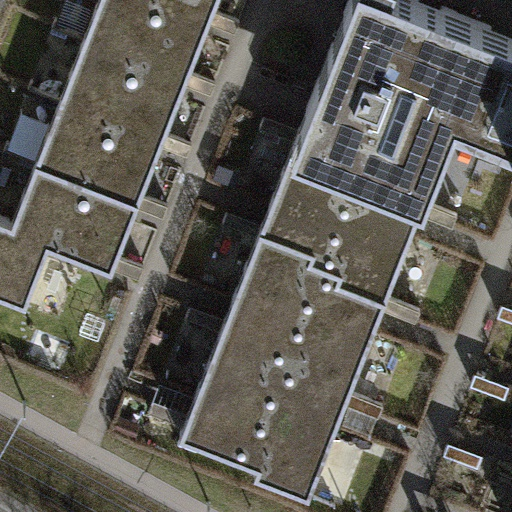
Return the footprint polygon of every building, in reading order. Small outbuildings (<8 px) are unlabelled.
[(92,0),(76,40),(179,79),(203,18),(157,0),(92,0)] [(157,0),(203,18),(209,0),(157,0)] [(342,0),(305,96),(390,129),(396,116),(443,134),(449,117),(510,141),(511,136),(511,33),(424,0),(342,0)] [(54,99),(155,140),(179,79),(76,40),(54,99)] [(366,185),(416,205),(443,134),(396,116),(390,129),(305,96),(289,134),(338,153),(334,162),(369,176),(366,185)] [(29,161),(131,200),(155,140),(54,99),(29,161)] [(354,213),(404,233),(416,205),(366,185),(369,176),(334,162),(338,153),(289,134),(263,200),(312,220),(316,211),(349,224),(354,213)] [(4,222),(44,237),(108,261),(131,200),(29,161),(4,222)] [(263,200),(252,227),(301,247),(297,256),(329,269),(325,280),(377,300),(404,233),(354,213),(349,224),(316,211),(312,220),(263,200)] [(4,222),(0,219),(0,293),(20,301),(44,237),(4,222)] [(313,308),(365,329),(377,300),(325,280),(329,269),(297,256),(301,247),(252,227),(226,293),(274,312),(278,303),(310,316),(313,308)] [(287,374),(340,394),(365,329),(313,308),(310,316),(278,303),(274,312),(226,293),(213,324),(263,343),(259,354),(290,366),(287,374)] [(277,404),(327,423),(340,394),(287,374),(290,366),(259,354),(263,343),(213,324),(187,391),(241,412),(245,401),(274,413),(277,404)] [(247,470),(301,491),(327,423),(277,404),(274,413),(245,401),(241,412),(187,391),(171,432),(250,462),(247,470)]
